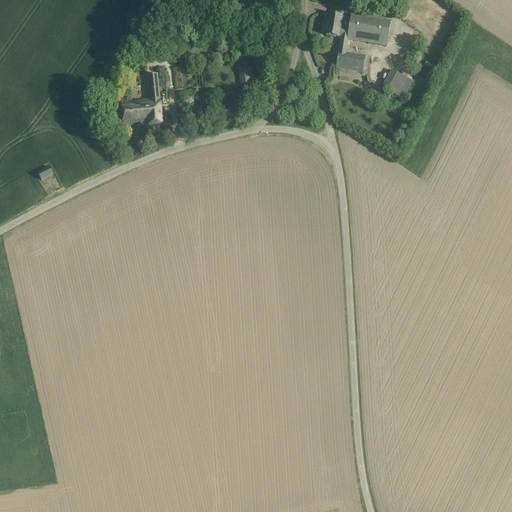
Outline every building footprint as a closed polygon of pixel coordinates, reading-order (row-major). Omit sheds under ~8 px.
[(341,17),(327,15),(326,24),(328,24),(326,36),(338,38),(339,35),(341,35),(339,53),(338,53),(336,69),(363,73),(364,63),(365,57),(345,54),(347,40),(387,46),(390,22),(361,18),(351,16),(349,29),(340,27),(341,17)] [(252,69),(239,70),(241,87),(254,85),(252,69)] [(412,82),(391,71),(382,89),(403,100),(412,82)] [(162,125),(157,75),(147,76),(146,76),(148,93),(150,93),(150,100),(121,103),(122,117),(123,127),(148,124),(149,126),(162,125)] [(391,95),(376,88),(371,97),(382,103),(385,97),(389,99),(391,95)] [(53,175),(49,168),(38,174),(41,181),(53,175)]
